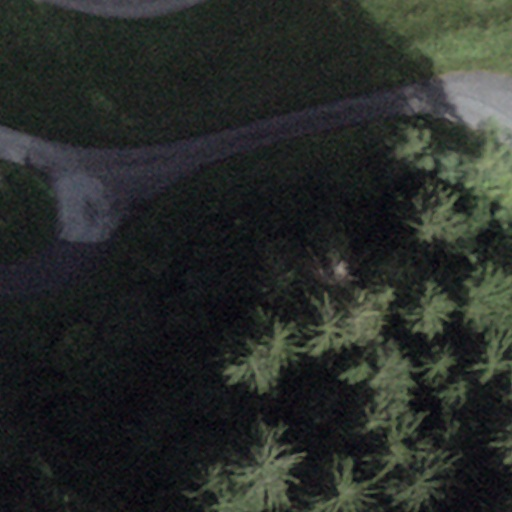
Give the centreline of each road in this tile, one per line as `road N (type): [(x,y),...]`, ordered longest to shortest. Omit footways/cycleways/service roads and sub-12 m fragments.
road 1 (unclassified): [(511,113),(466,101),(410,105),(176,160),(95,167),(0,141)]
road 2 (track): [(95,167),(73,241),(47,270),(0,281)]
